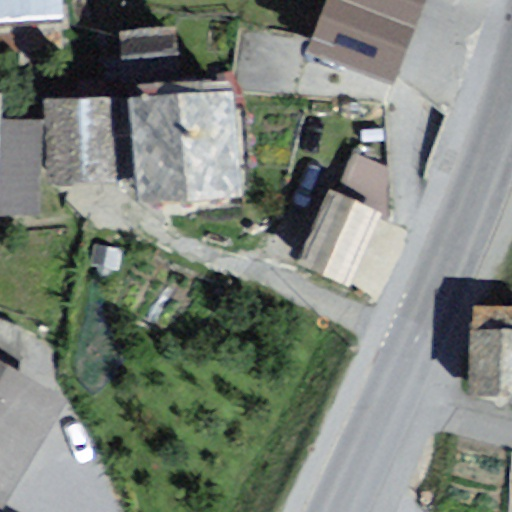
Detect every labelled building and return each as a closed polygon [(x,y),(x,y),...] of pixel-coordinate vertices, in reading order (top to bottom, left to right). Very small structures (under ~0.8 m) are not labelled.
[(46,0),(0,0),(0,21),(48,17),(46,0)] [(416,0),(336,0),(320,37),(387,67),(416,0)] [(225,94),(144,99),(149,200),(230,195),(225,94)] [(111,104),(58,105),(59,181),(113,180),(111,104)] [(385,184),(395,156),(354,142),(344,169),(385,184)] [(367,221),(322,203),(297,264),(342,282),(367,221)] [(511,329),(470,330),(471,401),(511,399),(511,329)] [(65,405),(0,369),(0,498),(10,504),(65,405)]
